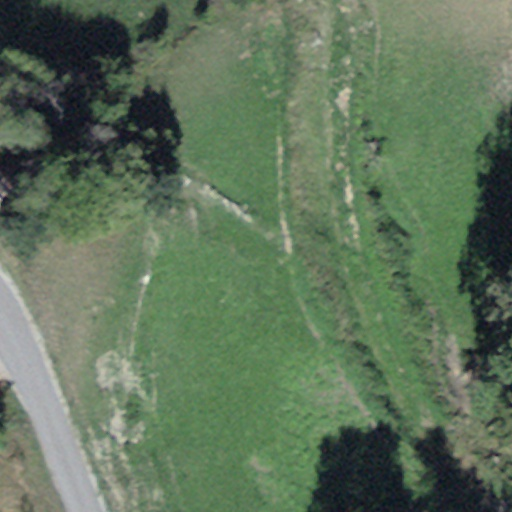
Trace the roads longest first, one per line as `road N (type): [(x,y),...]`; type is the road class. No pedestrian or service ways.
road 1 (track): [(497,511),(412,407),(339,213),(338,0)]
road 2 (tertiary): [(96,511),(0,315)]
